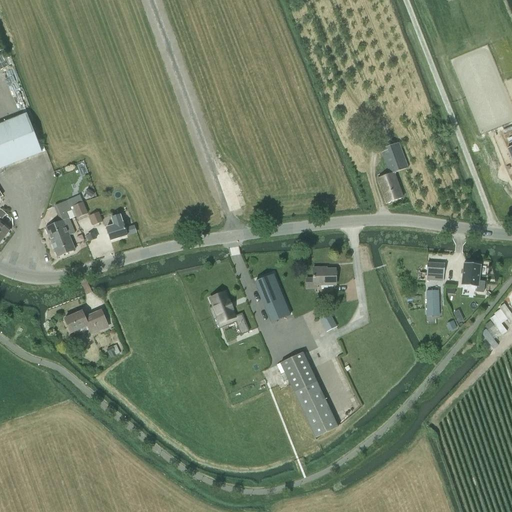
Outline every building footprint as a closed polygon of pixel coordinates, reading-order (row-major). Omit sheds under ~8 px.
[(0,168),(41,153),(26,115),(0,124),(0,168)] [(393,174),(407,169),(398,143),(380,150),(389,175),(376,179),(385,205),(402,199),(393,174)] [(79,195),(67,200),(70,207),(70,208),(72,207),(83,202),(79,195)] [(60,222),(44,228),(50,241),(61,237),(60,235),(64,234),(63,233),(66,232),(62,222),(68,219),(73,217),(71,211),(70,208),(66,201),(54,206),(60,222)] [(70,208),(71,211),(73,217),(74,218),(76,217),(77,218),(87,214),(83,202),(72,207),(70,208)] [(103,222),(99,213),(89,217),(92,226),(103,222)] [(109,242),(126,237),(122,223),(121,223),(119,218),(112,220),(114,226),(105,228),(109,242)] [(61,237),(50,241),(56,258),(74,251),(68,236),(74,234),(68,219),(62,222),(66,232),(63,233),(64,234),(60,235),(61,237)] [(0,241),(11,229),(4,224),(5,224),(0,220),(0,241)] [(89,242),(95,240),(93,234),(87,237),(89,242)] [(416,263),(415,280),(443,282),(444,265),(416,263)] [(461,285),(461,286),(476,288),(476,292),(483,293),(484,282),(478,282),(480,266),(480,265),(463,263),(463,264),(461,285)] [(316,286),(335,286),(335,270),(321,270),(321,269),(313,269),(313,280),(306,280),(306,289),(316,289),(316,286)] [(289,316),(273,274),(254,281),(271,323),(289,316)] [(426,317),(430,317),(431,316),(438,316),(438,292),(425,292),(426,312),(425,313),(425,317),(426,317)] [(213,307),(208,309),(212,317),(216,316),(221,328),(236,322),(241,335),(249,332),(241,314),(234,317),(232,310),(229,301),(228,301),(225,293),(209,299),(213,307)] [(503,309),(491,318),(502,333),(506,330),(500,322),(508,316),(503,309)] [(97,332),(107,328),(100,312),(84,319),(82,313),(64,320),(70,335),(87,327),(88,331),(95,328),(97,332)] [(336,327),(330,314),(319,319),(326,332),(336,327)] [(453,321),(447,323),(450,331),(456,328),(453,321)] [(490,322),(484,326),(487,331),(494,326),(490,322)] [(112,347),(106,350),(109,354),(111,358),(116,356),(114,352),(112,347)] [(302,354),(280,364),(293,393),(307,423),(314,439),(336,428),(315,383),(305,362),(309,360),(305,353),(302,354)]
